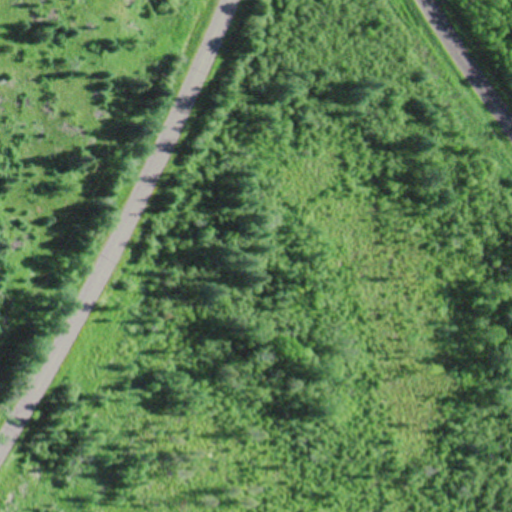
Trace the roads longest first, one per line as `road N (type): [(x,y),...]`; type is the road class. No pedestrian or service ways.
road 1 (tertiary): [(233,0),(105,276),(0,452)]
road 2 (residential): [(430,0),(511,116)]
